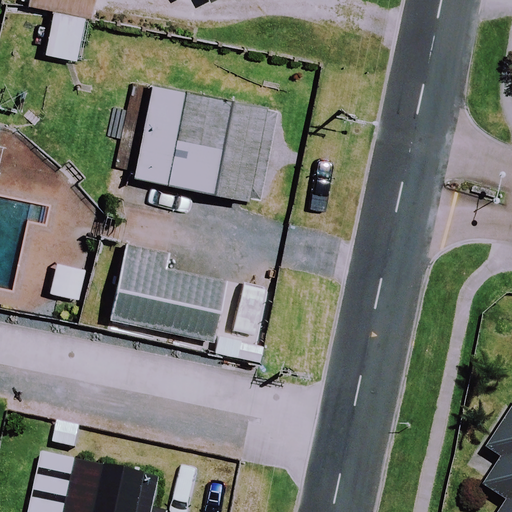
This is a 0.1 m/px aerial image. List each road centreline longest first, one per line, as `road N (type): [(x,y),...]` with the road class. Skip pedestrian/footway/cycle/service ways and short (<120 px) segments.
road 1 (residential): [(351,438),(0,349)]
road 2 (unclassified): [(351,438),(405,172)]
road 3 (unclassified): [(405,172),(440,0)]
